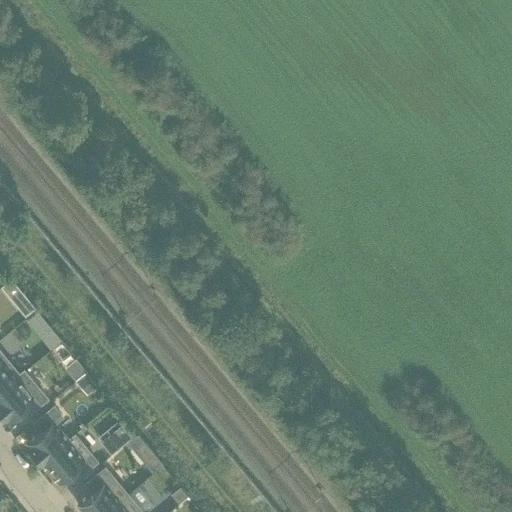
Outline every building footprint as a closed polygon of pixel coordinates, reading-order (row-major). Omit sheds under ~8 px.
[(20,291),(11,299),(24,315),(33,308),(20,291)] [(36,310),(25,319),(37,335),(49,325),(36,310)] [(17,373),(0,352),(0,389),(18,374),(17,373)] [(75,359),(64,367),(74,379),(85,370),(75,359)] [(46,399),(44,396),(23,370),(18,374),(0,389),(0,412),(3,416),(5,418),(19,406),(27,415),(46,399)] [(85,374),(75,381),(86,394),(95,386),(85,374)] [(41,461),(67,439),(53,422),(60,415),(52,405),(32,422),(39,431),(25,443),(41,461)] [(42,463),(40,465),(47,474),(49,472),(56,480),(65,472),(73,481),(96,462),(87,451),(73,434),(67,439),(41,461),(42,463)] [(111,434),(101,442),(110,452),(119,444),(111,434)] [(154,454),(145,462),(153,471),(162,464),(154,454)] [(77,503),(77,504),(83,511),(104,511),(119,500),(126,494),(103,466),(84,482),(89,487),(92,491),(77,503)] [(179,486),(169,494),(177,504),(187,496),(179,486)] [(140,511),(126,494),(119,500),(104,511),(140,511)]
